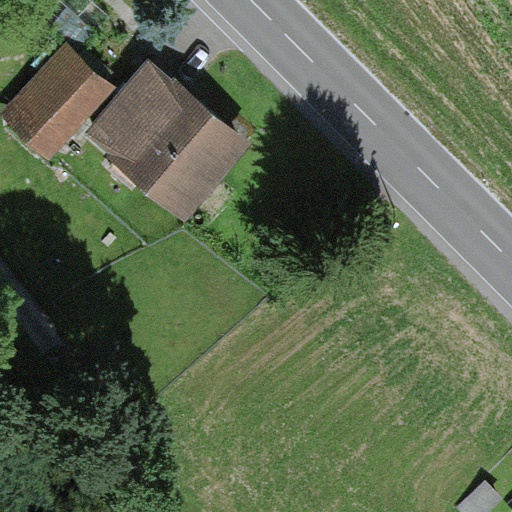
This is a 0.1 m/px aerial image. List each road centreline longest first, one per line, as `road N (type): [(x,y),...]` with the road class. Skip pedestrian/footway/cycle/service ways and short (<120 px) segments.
road 1 (tertiary): [(511,257),(252,0)]
road 2 (track): [(150,511),(129,464),(0,289)]
